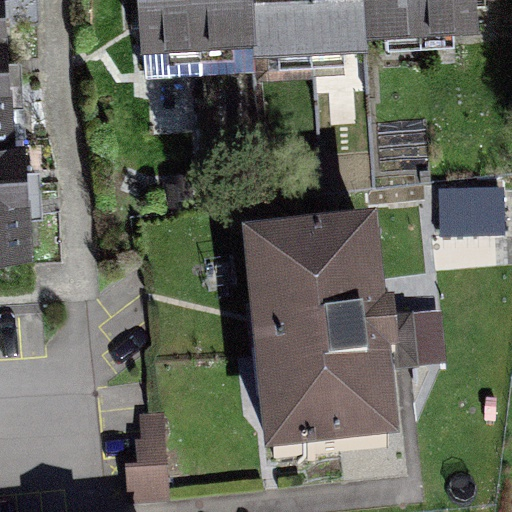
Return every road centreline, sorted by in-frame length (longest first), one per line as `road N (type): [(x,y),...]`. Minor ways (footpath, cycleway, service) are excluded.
road 1 (unknown): [(107,511),(83,481),(73,390),(59,0)]
road 2 (unknown): [(410,495),(216,511)]
